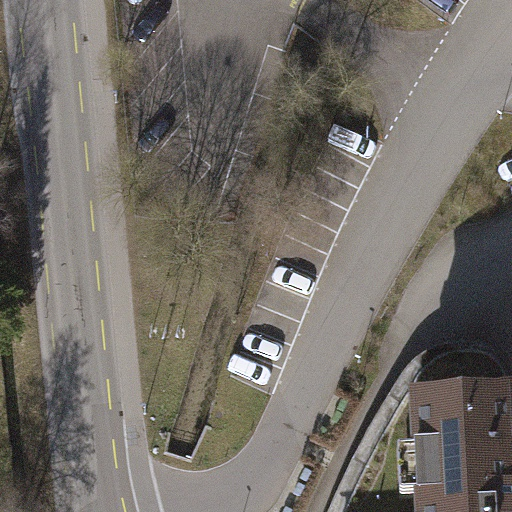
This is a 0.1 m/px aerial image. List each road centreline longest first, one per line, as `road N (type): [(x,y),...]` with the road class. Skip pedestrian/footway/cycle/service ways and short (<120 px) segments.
road 1 (residential): [(217,511),(252,489),(430,140),(511,15)]
road 2 (primary): [(93,511),(48,0)]
